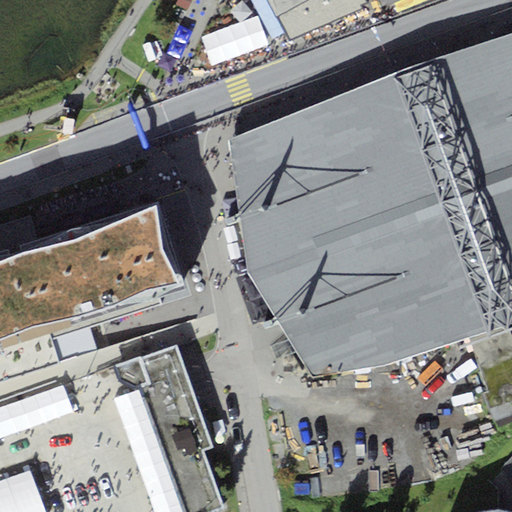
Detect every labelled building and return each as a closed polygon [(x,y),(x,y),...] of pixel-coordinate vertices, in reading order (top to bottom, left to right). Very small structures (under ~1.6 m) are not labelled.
[(267,0),(289,41),(362,10),(362,5),(369,2),(368,0),(267,0)] [(511,37),(228,136),(246,268),(311,377),(379,366),(511,316),(511,37)] [(0,343),(186,284),(160,200),(0,249),(0,343)] [(511,344),(505,326),(469,339),(487,389),(482,391),(495,428),(511,422),(511,344)] [(177,347),(138,360),(141,429),(187,511),(212,511),(219,510),(201,455),(212,451),(187,378),(177,347)] [(511,458),(502,469),(511,478),(511,458)]
